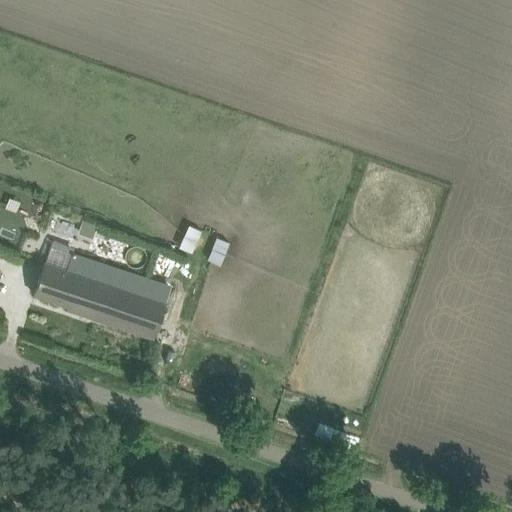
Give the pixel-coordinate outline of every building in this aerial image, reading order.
[(250,191),(263,197),(273,175),(260,169),(250,191)] [(59,206),(57,212),(65,216),(68,209),(59,206)] [(221,275),(231,252),(219,246),(208,269),(221,275)] [(43,262),(39,275),(33,293),(67,305),(66,309),(153,339),(159,322),(170,290),(74,256),(75,254),(72,253),(66,270),(43,262)] [(334,437),(338,424),(300,413),(296,426),(334,437)]
